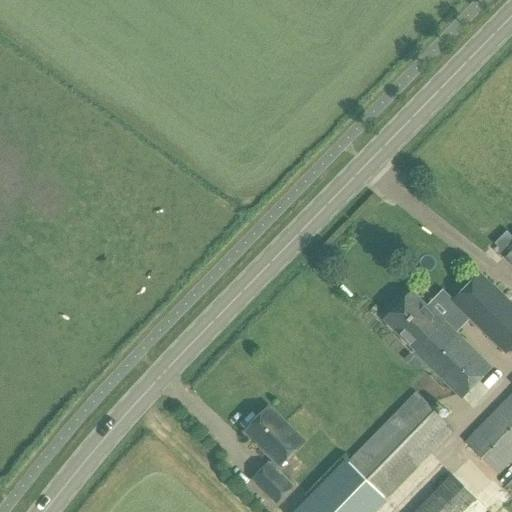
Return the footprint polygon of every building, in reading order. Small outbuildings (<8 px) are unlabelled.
[(495,254),(507,239),(497,232),(486,247),(495,254)] [(511,303),(487,279),(444,322),(414,292),(387,320),(417,350),(415,352),(463,399),(493,369),(456,332),(470,318),(507,354),(511,349),(511,303)] [(379,511),(456,431),(417,392),(299,511),(379,511)] [(511,394),(466,442),(501,476),(511,464),(511,394)] [(253,480),(276,502),(292,486),(275,469),(303,441),(269,407),(249,428),(258,437),(254,440),(274,460),(270,464),(269,463),(253,480)] [(476,511),(481,507),(438,469),(398,511),(476,511)]
